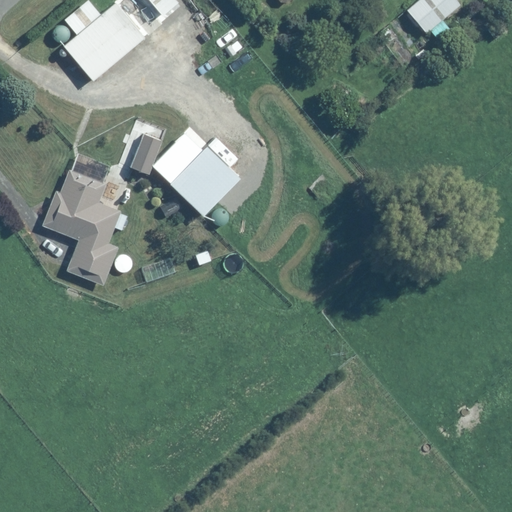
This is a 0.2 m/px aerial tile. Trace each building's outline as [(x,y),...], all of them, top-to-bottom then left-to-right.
[(86,0),(83,0),(61,19),(74,34),(59,47),(88,81),(162,20),(159,17),(176,3),(173,0),(113,0),(98,13),(86,0)] [(459,4),(456,0),(411,0),(401,8),(422,33),(459,4)] [(160,138),(141,132),(128,166),(147,173),(160,138)] [(206,218),(245,179),(208,142),(201,149),(204,151),(171,184),(206,218)] [(71,170),(69,169),(60,191),(54,188),(40,223),(78,237),(66,268),(102,282),(116,244),(106,241),(118,208),(98,201),(105,181),(101,180),(107,163),(78,152),(71,170)]
